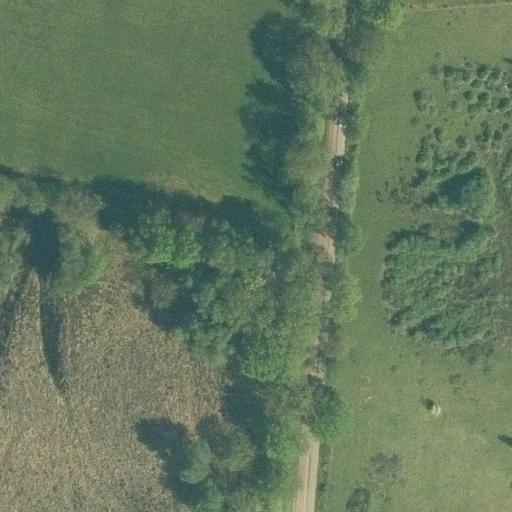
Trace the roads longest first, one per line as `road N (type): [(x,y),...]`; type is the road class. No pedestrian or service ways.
road 1 (track): [(317,261),(340,0)]
road 2 (track): [(298,511),(317,261)]
